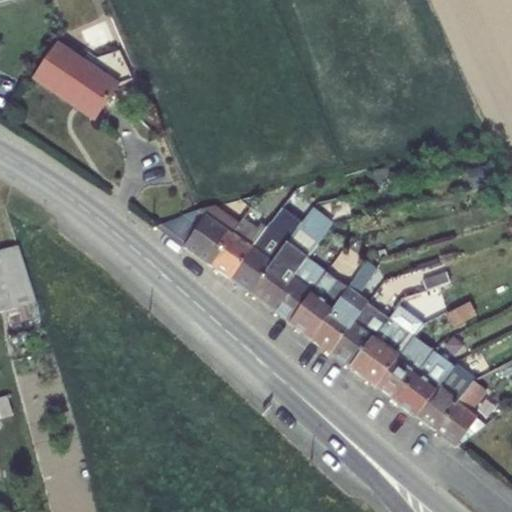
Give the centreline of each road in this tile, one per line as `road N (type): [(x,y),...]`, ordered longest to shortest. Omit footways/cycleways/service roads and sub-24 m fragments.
road 1 (tertiary): [(0,152),(100,220),(279,377)]
road 2 (tertiary): [(447,511),(279,377)]
road 3 (tertiary): [(279,377),(406,511)]
